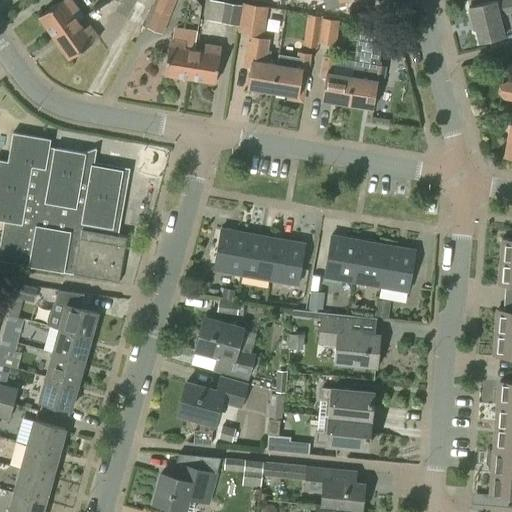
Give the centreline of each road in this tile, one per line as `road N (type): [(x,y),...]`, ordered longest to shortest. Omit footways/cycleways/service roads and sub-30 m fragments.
road 1 (residential): [(102,511),(208,133)]
road 2 (unclassified): [(437,511),(444,342),(455,307),(464,180)]
road 3 (unclassified): [(464,180),(208,133)]
road 4 (unclassified): [(208,133),(49,102),(0,46)]
road 5 (unclassified): [(464,180),(420,0)]
